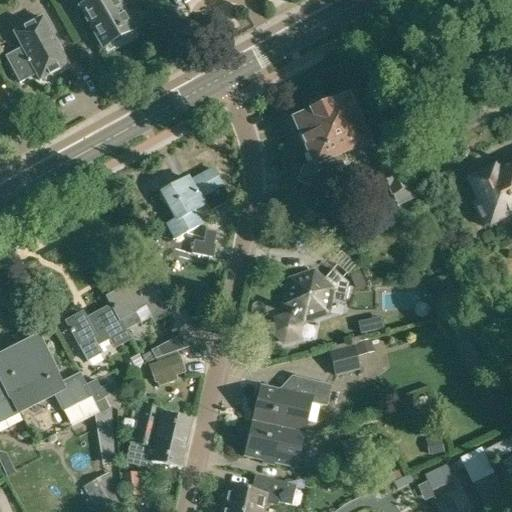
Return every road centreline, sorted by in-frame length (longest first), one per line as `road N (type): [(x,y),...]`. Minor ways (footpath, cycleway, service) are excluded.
road 1 (residential): [(185,511),(251,203),(250,146),(222,75)]
road 2 (tertiary): [(0,195),(222,75)]
road 3 (tertiary): [(222,75),(361,0)]
